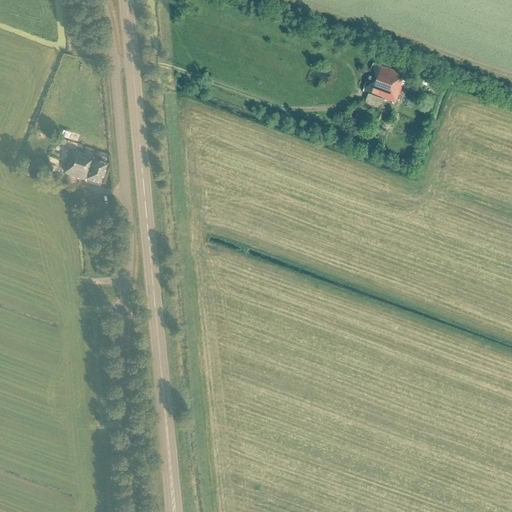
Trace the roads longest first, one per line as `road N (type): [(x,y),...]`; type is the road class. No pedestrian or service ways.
road 1 (unclassified): [(133,511),(119,349),(127,214),(114,64),(97,0)]
road 2 (primary): [(162,387),(125,0)]
road 3 (primary): [(179,511),(162,387)]
road 4 (primary): [(162,387),(169,511)]
